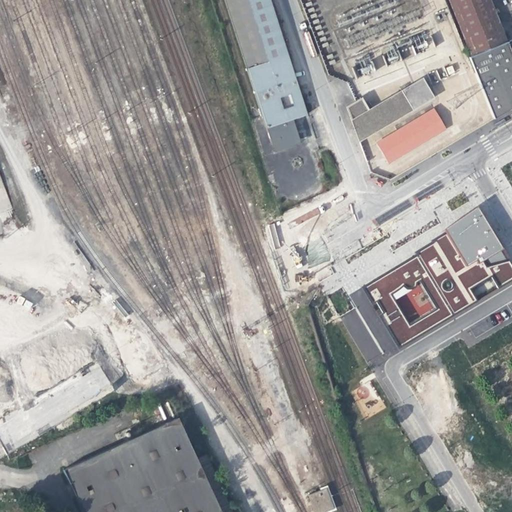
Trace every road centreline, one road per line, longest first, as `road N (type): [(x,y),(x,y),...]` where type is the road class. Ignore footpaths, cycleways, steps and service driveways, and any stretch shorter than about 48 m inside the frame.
road 1 (primary): [(371,217),(0,438)]
road 2 (residential): [(476,511),(393,367),(511,289)]
road 3 (unclassified): [(288,0),(371,217)]
